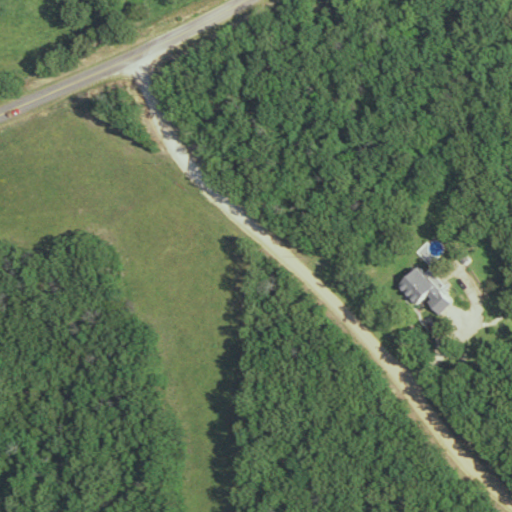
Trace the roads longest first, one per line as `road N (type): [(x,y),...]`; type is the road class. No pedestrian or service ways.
road 1 (residential): [(511,501),(473,468),(370,336),(196,172),(165,128),(135,53)]
road 2 (tertiary): [(0,111),(247,0)]
